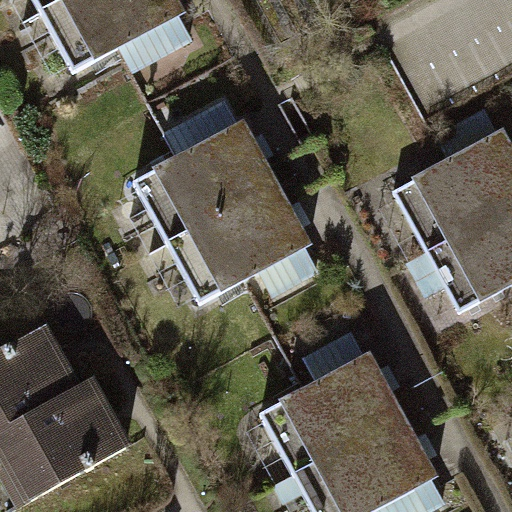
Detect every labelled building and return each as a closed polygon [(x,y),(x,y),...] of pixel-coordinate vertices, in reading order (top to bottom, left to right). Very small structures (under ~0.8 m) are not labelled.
[(40,0),(50,19),(86,0),(40,0)] [(183,0),(87,0),(50,19),(85,86),(198,28),(183,0)] [(258,125),(145,183),(179,250),(292,192),(258,125)] [(511,141),(402,196),(435,262),(511,223),(511,141)] [(293,192),(179,250),(214,317),(327,259),(293,192)] [(511,223),(435,262),(467,328),(511,305),(511,223)] [(57,336),(0,366),(0,444),(89,397),(57,336)] [(381,357),(268,415),(302,481),(415,423),(381,357)] [(108,388),(1,445),(33,506),(140,449),(108,388)] [(415,424),(302,482),(317,511),(407,511),(450,490),(415,424)]
